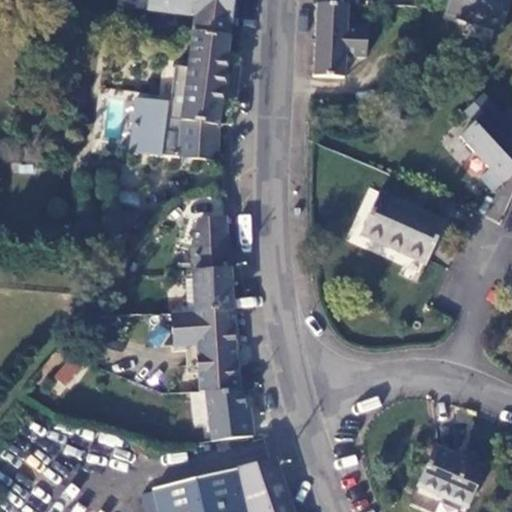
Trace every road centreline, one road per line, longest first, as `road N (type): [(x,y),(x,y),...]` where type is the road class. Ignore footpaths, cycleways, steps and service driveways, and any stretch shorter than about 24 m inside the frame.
road 1 (residential): [(282,0),(273,136),(278,275),(294,374)]
road 2 (residential): [(294,374),(467,381)]
road 3 (residential): [(294,374),(335,511)]
